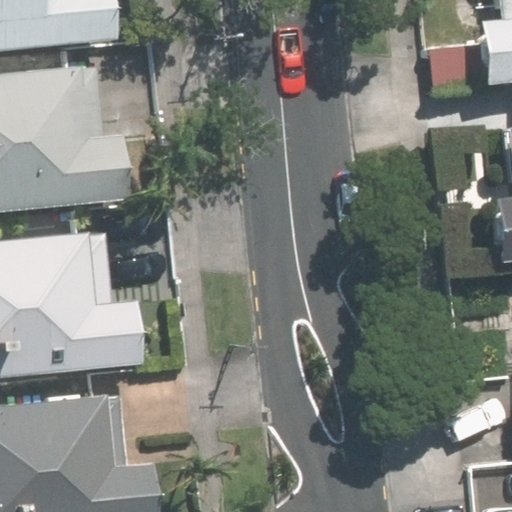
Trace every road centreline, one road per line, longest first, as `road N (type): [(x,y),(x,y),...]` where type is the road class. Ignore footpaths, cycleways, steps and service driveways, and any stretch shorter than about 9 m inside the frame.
road 1 (tertiary): [(293,225),(351,368),(362,426),(345,511)]
road 2 (tertiary): [(328,511),(315,456),(280,374),(275,333),(293,225)]
road 3 (tertiary): [(272,0),(293,225)]
